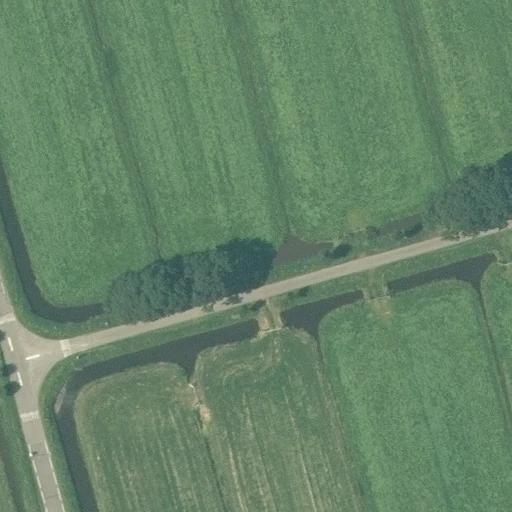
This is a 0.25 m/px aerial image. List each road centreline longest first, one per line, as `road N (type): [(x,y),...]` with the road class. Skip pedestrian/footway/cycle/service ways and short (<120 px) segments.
road 1 (unclassified): [(14,362),(511,222)]
road 2 (unclassified): [(55,511),(14,362)]
